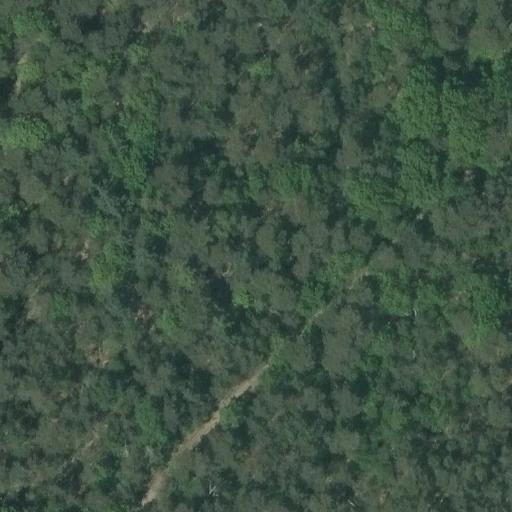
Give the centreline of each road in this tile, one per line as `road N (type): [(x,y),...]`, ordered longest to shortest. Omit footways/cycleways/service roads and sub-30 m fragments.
road 1 (track): [(511,130),(222,413),(132,511)]
road 2 (track): [(0,85),(41,93),(103,125),(324,319)]
